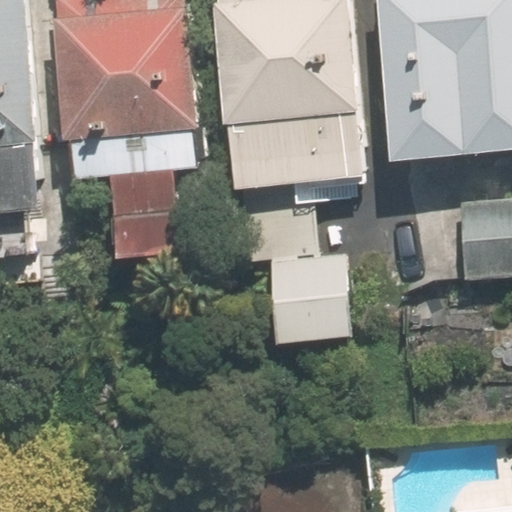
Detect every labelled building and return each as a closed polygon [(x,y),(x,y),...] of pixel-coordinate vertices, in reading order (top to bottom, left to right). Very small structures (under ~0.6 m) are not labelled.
[(30,0),(0,0),(0,209),(51,205),(30,0)] [(214,161),(199,0),(106,0),(57,4),(72,179),(113,176),(120,257),(198,251),(190,163),(214,161)] [(356,0),(223,0),(244,190),(376,177),(356,0)] [(511,0),(384,0),(401,163),(511,151),(511,0)] [(511,193),(458,198),(465,276),(511,272),(511,193)] [(359,252),(277,260),(285,344),(367,336),(359,252)]
